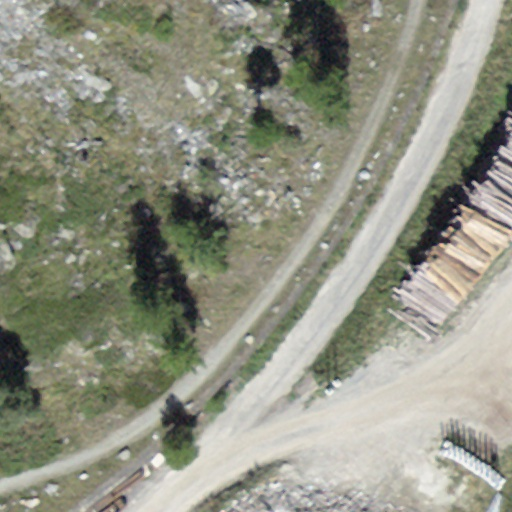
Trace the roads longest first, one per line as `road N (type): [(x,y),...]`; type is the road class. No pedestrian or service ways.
road 1 (track): [(416,0),(345,169),(222,362),(0,494)]
road 2 (track): [(482,0),(427,152),(333,304),(241,428),(157,511)]
road 3 (track): [(511,308),(409,404),(241,428)]
road 4 (track): [(404,511),(511,313)]
